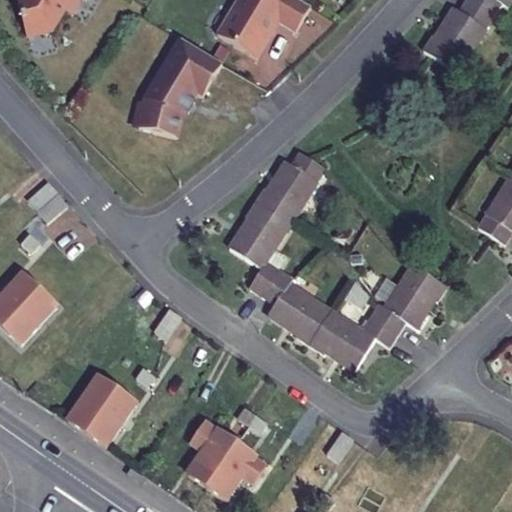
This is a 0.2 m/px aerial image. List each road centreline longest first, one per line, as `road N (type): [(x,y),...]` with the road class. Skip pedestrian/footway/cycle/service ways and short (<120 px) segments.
road 1 (residential): [(129,245),(177,296),(344,414),(381,415),(437,376)]
road 2 (residential): [(129,245),(284,126),(405,0)]
road 3 (residential): [(0,94),(129,245)]
